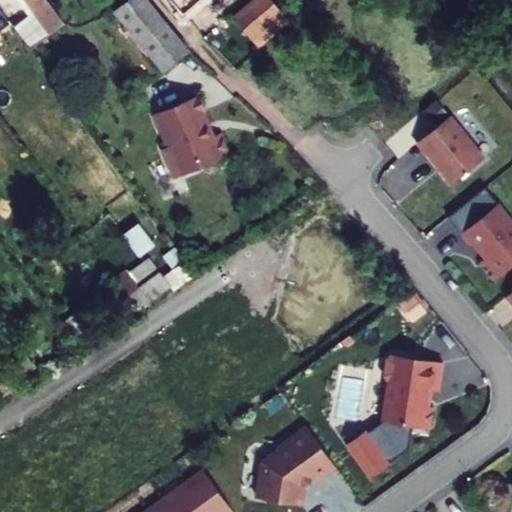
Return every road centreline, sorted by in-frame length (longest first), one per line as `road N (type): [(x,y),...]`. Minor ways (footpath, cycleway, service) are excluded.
road 1 (residential): [(0,421),(222,276)]
road 2 (residential): [(511,362),(349,165)]
road 3 (residential): [(386,511),(502,428),(511,411)]
